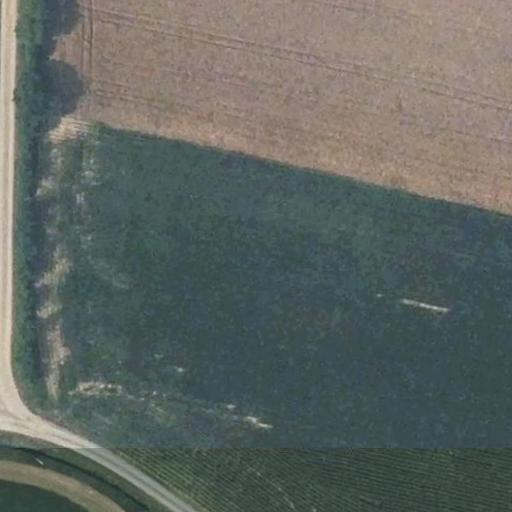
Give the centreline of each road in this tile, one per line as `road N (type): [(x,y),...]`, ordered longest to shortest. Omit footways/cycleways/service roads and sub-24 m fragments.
road 1 (unclassified): [(0,379),(9,0)]
road 2 (track): [(0,419),(109,458),(184,511)]
